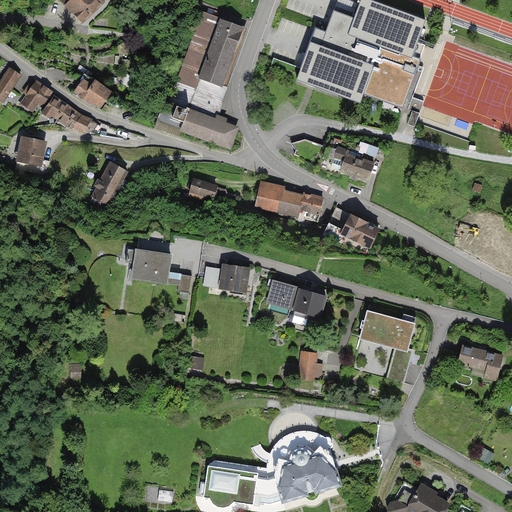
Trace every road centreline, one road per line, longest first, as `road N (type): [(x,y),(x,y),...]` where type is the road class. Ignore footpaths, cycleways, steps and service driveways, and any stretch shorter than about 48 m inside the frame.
road 1 (residential): [(0,47),(104,119),(232,160),(260,147)]
road 2 (residential): [(260,147),(282,168),(511,290)]
road 3 (residential): [(199,249),(445,312)]
road 4 (residential): [(445,312),(406,423),(511,491)]
road 5 (unclassified): [(268,0),(239,85),(242,115),(260,147)]
road 6 (residential): [(0,18),(81,29),(108,0)]
